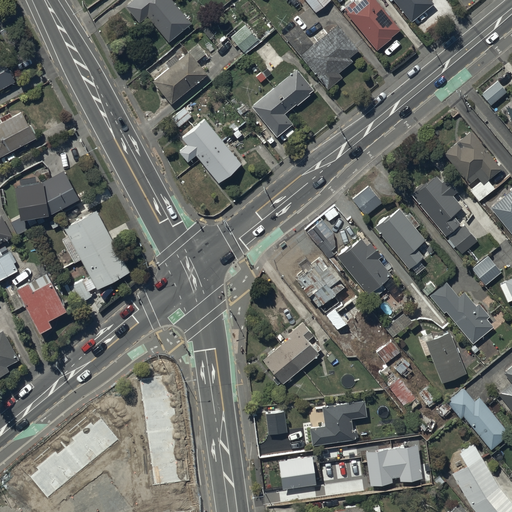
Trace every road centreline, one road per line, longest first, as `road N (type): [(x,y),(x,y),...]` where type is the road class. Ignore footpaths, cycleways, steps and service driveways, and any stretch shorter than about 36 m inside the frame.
road 1 (secondary): [(191,273),(511,10)]
road 2 (tertiary): [(45,0),(191,273)]
road 3 (secondary): [(0,432),(191,273)]
road 4 (tertiary): [(191,273),(232,511)]
